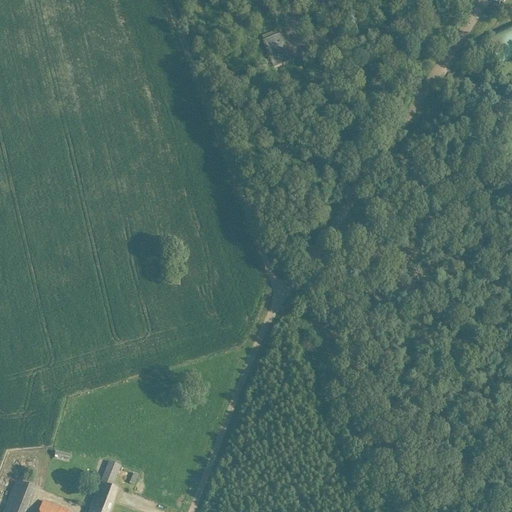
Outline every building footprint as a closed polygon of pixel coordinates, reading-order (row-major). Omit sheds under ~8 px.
[(511,24),(486,37),(499,64),(511,57),(511,24)] [(263,42),(274,68),(291,61),(280,35),(263,42)] [(56,452),(55,456),(71,460),(72,456),(56,452)] [(108,462),(90,507),(102,511),(109,511),(118,490),(112,488),(121,467),(112,463),(108,462)] [(81,475),(92,479),(95,470),(84,467),(81,475)] [(26,511),(30,500),(11,493),(3,511),(26,511)] [(39,511),(69,511),(70,511),(44,501),(39,511)]
